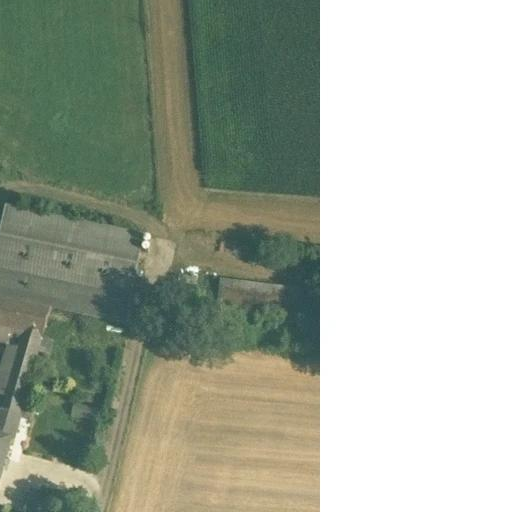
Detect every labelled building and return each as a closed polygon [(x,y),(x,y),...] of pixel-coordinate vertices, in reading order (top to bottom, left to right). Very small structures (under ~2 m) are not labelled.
[(7,209),(0,243),(0,269),(132,297),(144,238),(7,209)] [(0,269),(0,297),(126,324),(132,297),(0,269)] [(223,282),(221,311),(299,314),(300,286),(223,282)] [(0,396),(4,398),(0,412),(0,436),(13,441),(51,310),(0,299),(0,343),(8,346),(0,374),(0,396)] [(0,484),(13,441),(0,436),(0,484)] [(30,492),(25,511),(66,511),(69,500),(30,492)]
